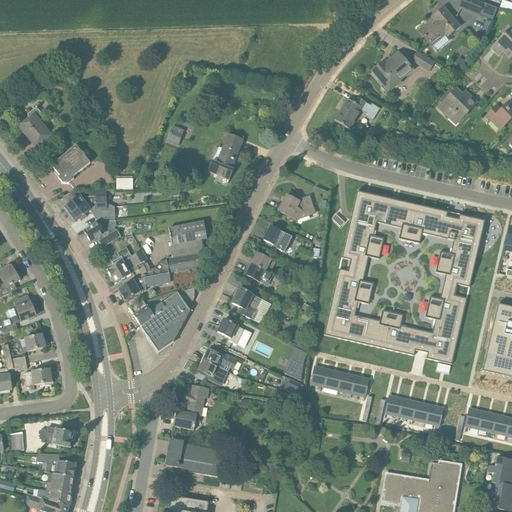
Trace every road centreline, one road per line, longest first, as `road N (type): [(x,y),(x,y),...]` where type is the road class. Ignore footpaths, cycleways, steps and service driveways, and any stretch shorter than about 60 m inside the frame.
road 1 (tertiary): [(151,384),(173,362),(285,141)]
road 2 (residential): [(0,213),(48,296),(71,381),(69,397),(54,407),(0,414)]
road 3 (residential): [(511,207),(371,175),(285,141)]
road 4 (residential): [(319,355),(511,400)]
road 5 (secondary): [(35,209),(80,311),(97,393)]
road 6 (secondary): [(108,385),(87,293),(35,209)]
road 7 (tertiary): [(285,141),(329,66),(394,0)]
road 8 (residential): [(135,511),(151,384)]
road 9 (secondary): [(97,393),(83,511)]
